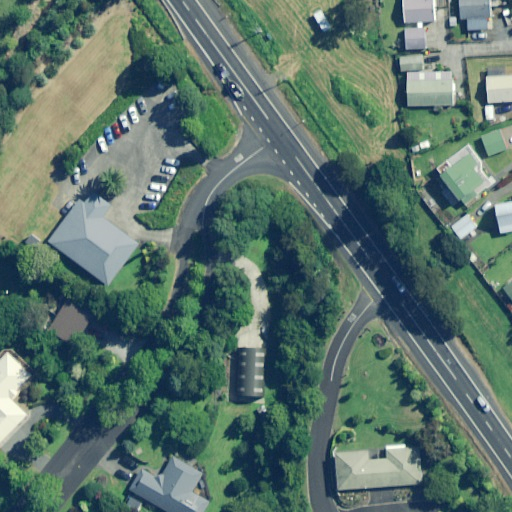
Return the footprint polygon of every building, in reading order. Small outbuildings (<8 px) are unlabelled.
[(403,0),(405,22),(417,22),(417,25),(413,25),(413,29),(405,29),(406,49),(426,48),(425,27),(424,27),(423,21),(435,21),(434,0),(403,0)] [(487,18),(491,18),(490,0),(459,0),(460,30),(487,29),(487,18)] [(424,73),(423,55),(399,55),(400,72),(407,72),(408,106),(453,105),(452,72),(424,73)] [(511,101),(511,75),(485,77),(487,106),(485,106),(486,119),(495,119),(494,102),(511,101)] [(488,156),(507,149),(500,130),(481,137),(488,156)] [(475,168),(480,164),(471,152),(436,179),(456,204),(486,181),(475,168)] [(104,217),(112,206),(90,189),(50,241),(108,285),(139,244),(104,217)] [(511,202),(495,205),(501,233),(511,231),(511,202)] [(461,239),(478,227),(468,214),(452,227),(461,239)] [(45,241),(32,232),(24,244),(37,253),(45,241)] [(230,398),(263,400),(265,350),(232,349),(230,398)] [(0,443),(28,415),(10,398),(32,375),(7,352),(0,359),(0,443)] [(420,447),(404,449),(404,446),(386,447),(387,459),(369,460),(368,451),(334,454),(336,490),(422,484),(420,447)] [(193,492),(204,474),(173,457),(160,480),(142,469),(131,490),(135,492),(127,505),(137,511),(145,498),(169,511),(205,511),(211,502),(193,492)]
